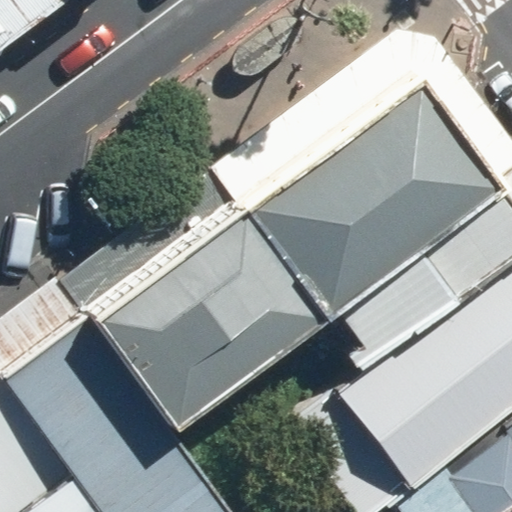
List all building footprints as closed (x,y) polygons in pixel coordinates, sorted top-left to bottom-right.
[(0,0),(0,28),(38,0),(0,0)] [(303,26),(304,18),(296,17),(282,17),(268,24),(246,40),(236,50),(232,60),(234,71),(244,75),(255,74),(267,68),(289,51),(299,39),(303,26)] [(398,72),(63,310),(138,415),(302,298),(473,176),(398,72)] [(511,239),(511,231),(473,176),(302,298),(345,358),(511,239)] [(511,394),(511,239),(345,358),(320,376),(394,479),(511,394)] [(0,355),(0,404),(77,511),(208,511),(138,415),(63,310),(0,355)] [(477,511),(511,487),(511,394),(394,479),(369,497),(379,511),(477,511)] [(77,511),(0,404),(0,511),(77,511)] [(511,511),(511,487),(477,511),(511,511)]
